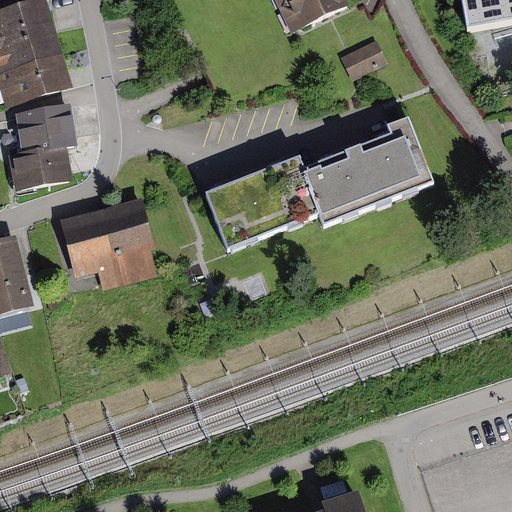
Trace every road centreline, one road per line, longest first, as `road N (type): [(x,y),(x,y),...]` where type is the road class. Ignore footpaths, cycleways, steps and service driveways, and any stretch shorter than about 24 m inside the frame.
road 1 (track): [(103,511),(235,487),(393,426)]
road 2 (residential): [(0,225),(89,193),(107,172),(112,142),(88,0)]
road 3 (residential): [(511,172),(445,85),(396,0)]
road 4 (unclassified): [(393,426),(511,389)]
